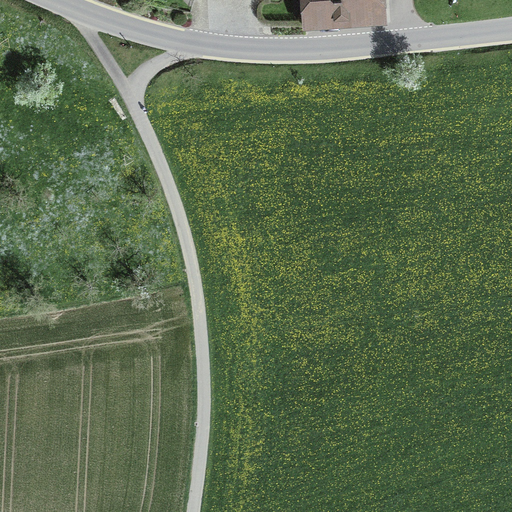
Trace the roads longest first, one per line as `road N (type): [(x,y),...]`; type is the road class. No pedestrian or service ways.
road 1 (tertiary): [(57,0),(196,48),(267,52),(511,29)]
road 2 (track): [(194,511),(207,347),(196,262),(131,98)]
